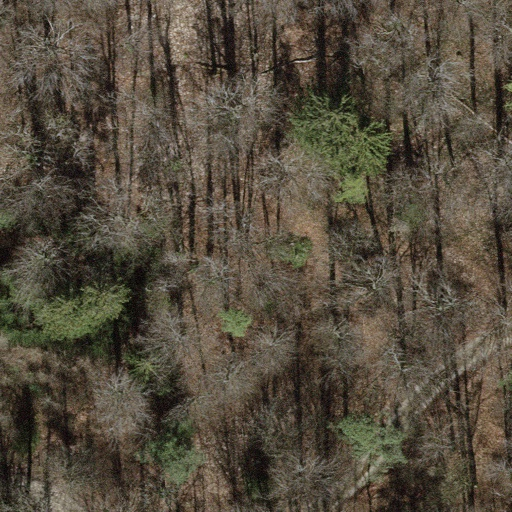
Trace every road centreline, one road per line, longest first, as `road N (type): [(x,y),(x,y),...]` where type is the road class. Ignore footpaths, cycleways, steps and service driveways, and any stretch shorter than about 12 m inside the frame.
road 1 (track): [(408,411),(370,271),(217,218),(0,179)]
road 2 (track): [(317,511),(408,411),(488,350),(511,343)]
road 3 (track): [(370,271),(511,312)]
